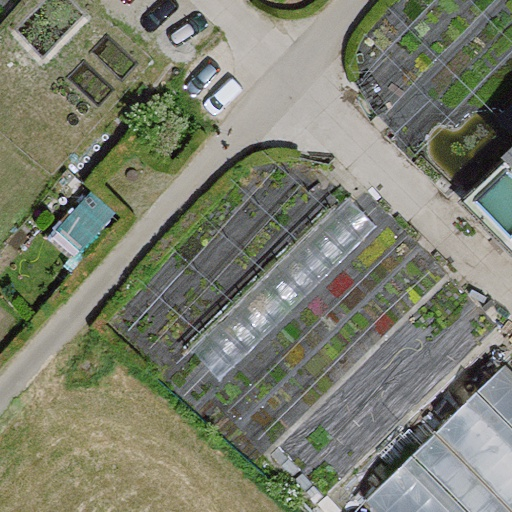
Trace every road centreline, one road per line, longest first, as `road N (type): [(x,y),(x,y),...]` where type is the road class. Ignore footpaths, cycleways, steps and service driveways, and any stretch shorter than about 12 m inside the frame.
road 1 (track): [(358,0),(0,399)]
road 2 (track): [(214,0),(511,300)]
